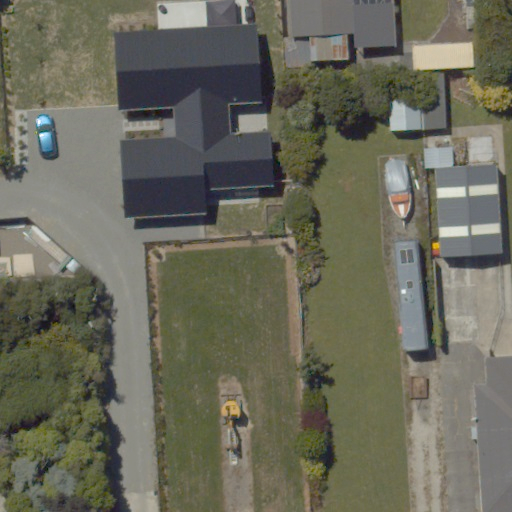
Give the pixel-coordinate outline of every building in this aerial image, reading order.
[(350,0),(286,0),(289,38),(353,35),(350,0)] [(479,255),(433,256),(434,279),(447,279),(447,306),(435,307),(436,326),(454,326),(454,341),(481,340),(479,255)] [(328,416),(367,415),(381,415),(378,358),(365,359),(364,328),(377,328),(376,298),(363,298),(362,268),(323,269),(328,416)] [(511,511),(511,354),(494,355),(494,383),(477,383),(479,511),(511,511)] [(333,464),(334,511),(419,507),(417,461),(333,464)]
